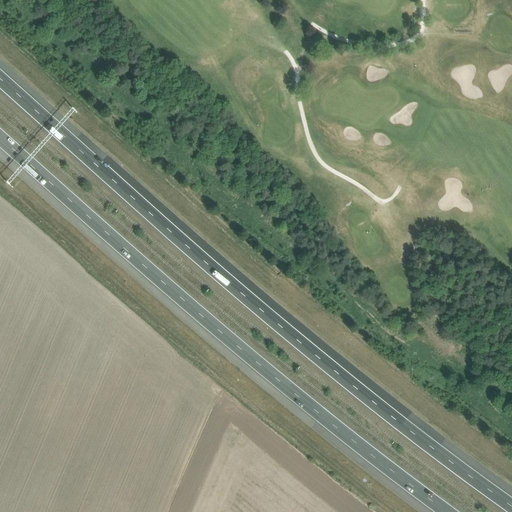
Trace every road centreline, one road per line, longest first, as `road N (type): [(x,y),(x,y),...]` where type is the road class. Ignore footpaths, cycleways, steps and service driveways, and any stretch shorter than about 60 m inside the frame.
road 1 (motorway): [(511,506),(241,292),(0,76)]
road 2 (motorway): [(0,134),(215,326),(447,511)]
